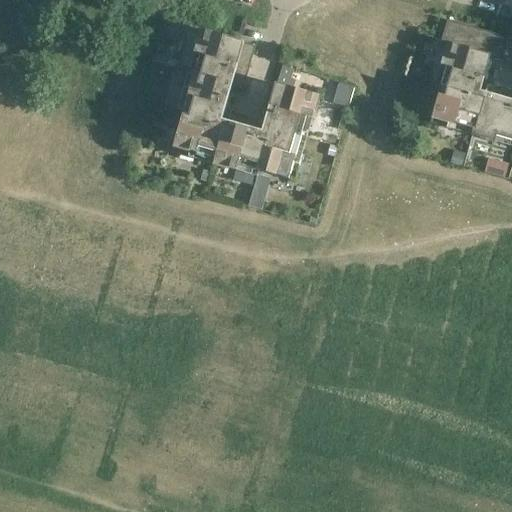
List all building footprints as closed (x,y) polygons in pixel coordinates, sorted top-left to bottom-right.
[(440,44),(446,45),(489,58),(501,61),(508,38),(447,21),(440,44)] [(176,71),(188,75),(182,95),(187,97),(171,153),(257,178),(258,172),(294,182),(318,97),(275,85),(268,107),(262,132),(247,128),(249,121),(229,115),(226,122),(222,121),(231,87),(242,90),(255,47),(188,28),(176,71)] [(489,58),(446,45),(434,88),(439,90),(429,124),(511,147),(511,101),(498,97),(500,90),(487,86),(485,94),(479,92),(489,58)] [(414,64),(411,75),(421,77),(424,67),(414,64)] [(338,85),(333,104),(348,108),(353,90),(338,85)] [(330,146),(328,155),(334,157),(337,148),(330,146)] [(453,151),(449,163),(461,167),(464,154),(453,151)] [(498,164),(494,176),(504,179),(507,166),(498,164)] [(203,171),(200,181),(208,183),(211,173),(203,171)] [(251,195),(247,207),(261,210),(264,198),(251,195)]
